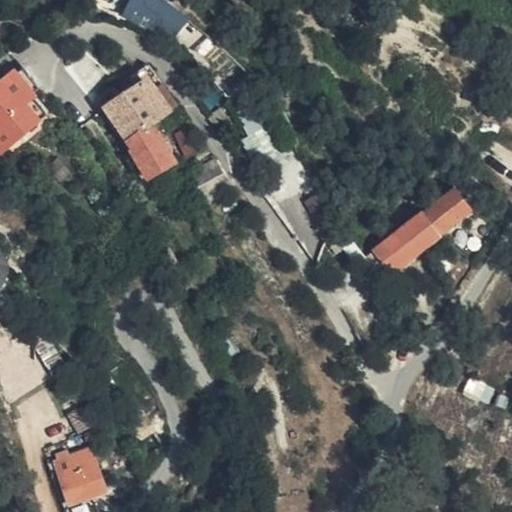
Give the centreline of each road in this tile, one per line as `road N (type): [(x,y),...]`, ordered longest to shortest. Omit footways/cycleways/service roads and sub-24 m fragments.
road 1 (residential): [(231,511),(217,413),(197,360),(156,298),(131,305),(130,336),(183,426),(174,464),(133,511)]
road 2 (residential): [(511,243),(481,295),(399,393),(371,479),(343,511)]
